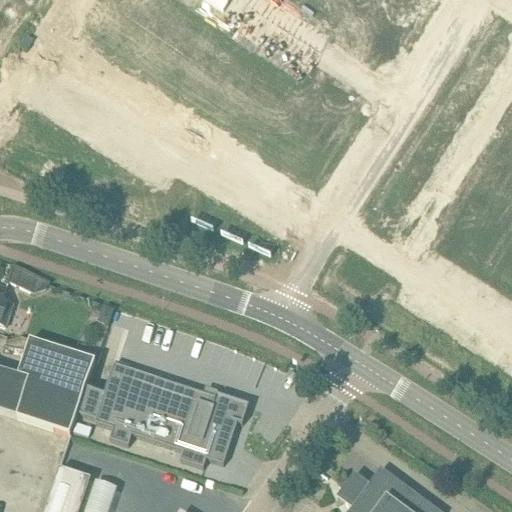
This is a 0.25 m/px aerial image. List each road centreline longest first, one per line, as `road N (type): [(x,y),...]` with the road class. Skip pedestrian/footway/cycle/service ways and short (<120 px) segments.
road 1 (residential): [(19,66),(160,157),(172,139),(295,226),(333,237)]
road 2 (tertiary): [(289,322),(0,228)]
road 3 (residential): [(480,0),(333,237)]
road 4 (residential): [(333,237),(356,240),(511,337)]
road 5 (tertiary): [(511,460),(358,362)]
road 6 (unclassified): [(257,511),(358,362)]
